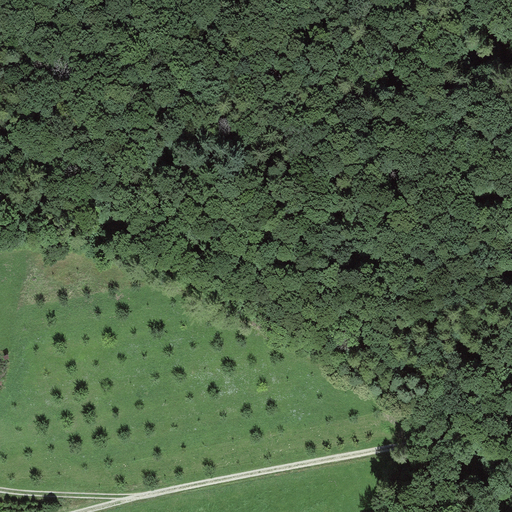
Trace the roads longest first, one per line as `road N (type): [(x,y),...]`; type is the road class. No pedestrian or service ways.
road 1 (track): [(74,511),(417,443),(511,436)]
road 2 (track): [(129,498),(0,493)]
